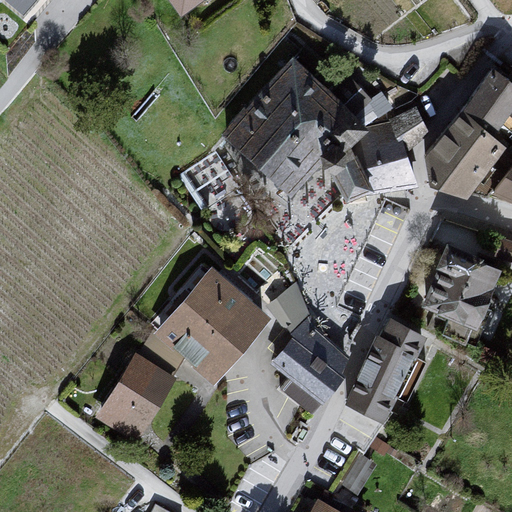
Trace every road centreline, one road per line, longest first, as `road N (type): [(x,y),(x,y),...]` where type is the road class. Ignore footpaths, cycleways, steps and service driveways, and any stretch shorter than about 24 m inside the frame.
road 1 (residential): [(268,511),(366,338),(429,201)]
road 2 (residential): [(491,15),(390,54),(318,21),(306,0)]
road 3 (residential): [(509,37),(414,150),(413,171),(429,201)]
